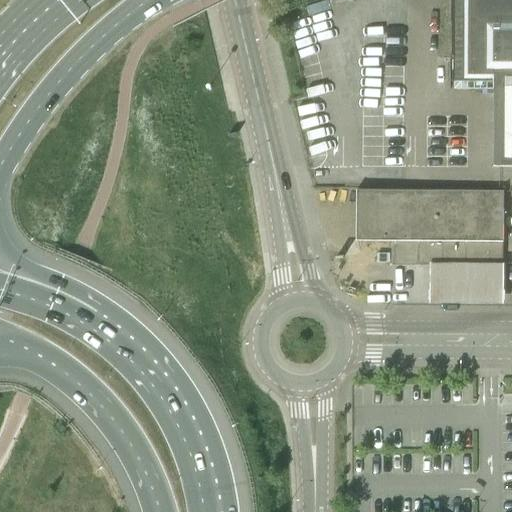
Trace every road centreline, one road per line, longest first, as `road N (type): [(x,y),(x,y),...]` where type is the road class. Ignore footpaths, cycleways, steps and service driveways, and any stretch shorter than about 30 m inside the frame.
road 1 (trunk): [(222,511),(200,427),(153,358),(96,316),(0,278)]
road 2 (trunk): [(0,335),(65,373),(116,418),(146,466),(161,511)]
road 3 (primary): [(0,166),(68,70),(148,0)]
road 4 (tertiary): [(279,196),(234,0)]
road 5 (tertiary): [(511,327),(339,319)]
road 6 (tertiary): [(341,359),(511,353)]
